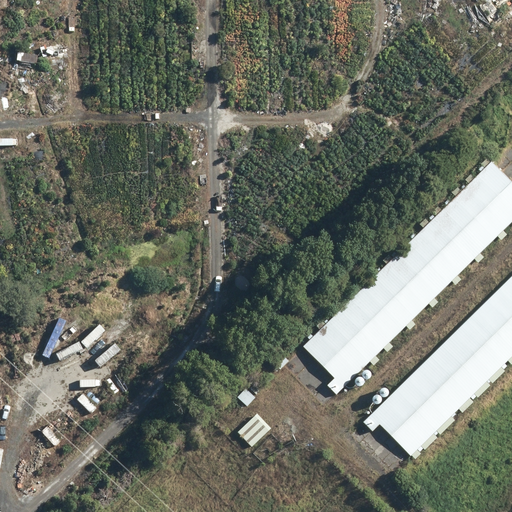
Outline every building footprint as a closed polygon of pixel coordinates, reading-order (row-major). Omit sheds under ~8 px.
[(511,222),(511,180),(493,161),(304,346),(336,378),(328,386),(337,394),(511,222)] [(412,455),(511,356),(511,274),(364,421),(373,430),(380,424),(412,455)] [(280,351),(272,360),(281,369),(289,360),(280,351)] [(367,368),(354,380),(361,387),(374,375),(367,368)] [(262,376),(251,388),(257,394),(268,382),(262,376)] [(372,398),(378,404),(392,392),(385,385),(372,398)] [(238,396),(248,406),(256,397),(246,387),(238,396)] [(258,413),(238,432),(252,446),(272,427),(258,413)]
